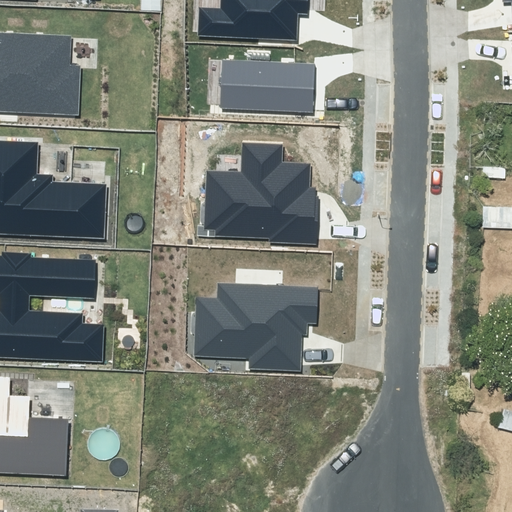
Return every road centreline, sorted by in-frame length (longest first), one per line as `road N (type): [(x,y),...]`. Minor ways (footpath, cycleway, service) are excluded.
road 1 (residential): [(407,0),(399,457),(376,511)]
road 2 (unknown): [(274,0),(273,147),(313,511)]
